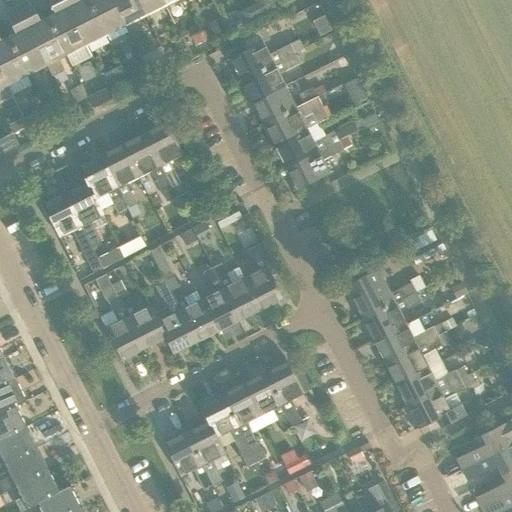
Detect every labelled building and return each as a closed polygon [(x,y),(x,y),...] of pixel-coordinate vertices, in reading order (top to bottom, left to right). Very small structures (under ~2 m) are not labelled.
[(62,0),(46,0),(54,15),(47,19),(66,55),(72,67),(91,57),(86,45),(62,0)] [(77,0),(62,0),(86,45),(105,35),(87,0),(83,0),(79,2),(77,0)] [(87,0),(105,35),(125,25),(112,0),(87,0)] [(145,15),(137,0),(112,0),(125,25),(145,15)] [(137,0),(145,15),(165,5),(161,0),(137,0)] [(271,0),(263,0),(256,4),(261,15),(276,8),(271,0)] [(17,8),(46,66),(47,65),(52,76),(64,70),(59,59),(66,55),(47,19),(40,23),(29,2),(17,8)] [(46,66),(17,8),(4,14),(15,35),(7,39),(26,76),(46,66)] [(210,24),(215,34),(226,28),(221,18),(210,24)] [(229,59),(241,81),(295,53),(304,49),(299,39),(268,55),(262,43),(270,38),(265,27),(239,40),(245,51),(229,59)] [(203,31),(191,37),(196,46),(207,40),(203,31)] [(0,73),(6,86),(7,85),(26,76),(7,39),(0,42),(0,73)] [(168,60),(163,50),(143,60),(148,70),(168,60)] [(299,62),(295,53),(241,81),(252,103),(284,87),(277,74),(299,62)] [(127,68),(132,78),(142,73),(137,63),(127,68)] [(107,88),(127,78),(121,67),(102,77),(107,88)] [(6,86),(0,73),(0,103),(13,97),(7,85),(6,86)] [(252,103),(263,125),(295,109),(294,108),(284,87),(252,103)] [(87,98),(82,88),(71,93),(76,103),(87,98)] [(112,99),(107,88),(87,98),(92,109),(112,99)] [(298,95),(303,104),(317,97),(312,88),(298,95)] [(49,117),(67,108),(61,95),(43,104),(49,117)] [(295,109),(263,125),(274,147),(306,130),(299,117),(321,106),(317,97),(303,104),(294,108),(295,109)] [(23,118),(28,127),(40,121),(35,112),(23,118)] [(9,125),(13,134),(26,127),(21,118),(9,125)] [(143,134),(170,186),(179,182),(169,161),(181,155),(165,123),(143,134)] [(274,147),(273,147),(275,156),(278,154),(285,169),(347,137),(356,133),(353,126),(351,123),(312,143),(306,130),(274,147)] [(143,134),(121,145),(137,177),(151,170),(161,190),(170,186),(143,134)] [(285,169),(297,191),(328,174),(322,161),(352,146),(347,137),(285,169)] [(121,145),(99,157),(127,209),(136,205),(125,183),(137,177),(121,145)] [(85,183),(94,199),(106,193),(117,214),(127,209),(99,157),(77,168),(85,183)] [(170,186),(176,198),(185,193),(179,182),(170,186)] [(102,216),(94,199),(85,183),(63,194),(91,247),(101,241),(91,221),(102,216)] [(167,203),(176,198),(170,186),(161,190),(167,203)] [(91,247),(63,194),(41,205),(58,238),(72,231),(93,272),(102,268),(97,258),(91,247)] [(136,205),(127,209),(132,219),(141,214),(136,205)] [(241,219),(234,207),(212,219),(219,231),(241,219)] [(192,230),(196,239),(210,232),(205,223),(193,229),(192,230)] [(197,240),(196,239),(192,230),(181,235),(186,246),(197,240)] [(118,247),(123,257),(145,245),(140,236),(118,247)] [(435,240),(410,253),(416,264),(444,249),(438,238),(435,240)] [(244,279),(260,311),(282,300),(266,269),(273,265),(262,244),(245,252),(256,273),(244,279)] [(164,282),(195,344),(217,333),(200,301),(189,307),(159,246),(149,251),(164,282)] [(118,247),(97,258),(102,268),(123,257),(118,247)] [(222,263),(211,268),(238,322),(260,311),(244,279),(233,285),(222,263)] [(200,301),(217,333),(238,322),(211,268),(202,273),(210,289),(211,289),(214,294),(200,301)] [(358,293),(351,297),(362,320),(415,293),(410,284),(390,294),(377,270),(352,282),(358,293)] [(409,282),(410,284),(415,293),(424,288),(419,277),(409,282)] [(117,296),(116,296),(143,350),(165,339),(157,323),(148,306),(137,312),(127,291),(126,291),(120,280),(111,284),(117,296)] [(157,323),(165,339),(173,355),(195,344),(164,282),(155,287),(170,317),(157,323)] [(466,294),(461,283),(451,288),(457,299),(466,294)] [(415,293),(362,320),(373,341),(405,325),(399,313),(420,303),(415,293)] [(143,350),(116,296),(107,300),(118,321),(104,328),(121,361),(143,350)] [(457,326),(453,319),(442,325),(446,332),(457,326)] [(373,341),(385,363),(437,336),(432,327),(412,338),(405,325),(373,341)] [(437,336),(385,363),(396,385),(428,369),(421,356),(442,346),(437,336)] [(491,349),(486,341),(478,345),(482,353),(491,349)] [(4,357),(0,359),(0,387),(15,379),(4,357)] [(287,362),(265,373),(291,425),(301,420),(291,400),(311,390),(301,373),(294,376),(287,362)] [(462,366),(454,370),(459,380),(467,376),(462,366)] [(396,385),(407,407),(459,380),(454,370),(434,381),(428,369),(396,385)] [(265,373),(243,385),(259,417),(272,410),(282,430),(291,425),(265,373)] [(459,380),(407,407),(418,429),(434,421),(439,429),(465,416),(459,406),(449,411),(444,400),(464,390),(475,384),(470,375),(467,376),(459,380)] [(0,414),(16,406),(16,407),(26,401),(15,379),(0,387),(0,414)] [(506,394),(511,391),(511,384),(510,380),(501,384),(506,394)] [(243,385),(221,396),(256,464),(266,459),(248,423),(259,417),(243,385)] [(221,396),(200,407),(208,423),(216,439),(216,438),(229,432),(247,469),(256,464),(221,396)] [(16,406),(0,414),(0,440),(27,428),(16,407),(16,406)] [(456,459),(462,470),(511,444),(511,422),(511,420),(481,435),(486,444),(456,459)] [(216,439),(208,423),(186,434),(212,486),(222,482),(211,462),(225,455),(216,438),(216,439)] [(27,428),(0,440),(0,467),(3,466),(37,449),(27,428)] [(212,486),(186,434),(164,445),(180,477),(193,471),(203,491),(212,486)] [(367,442),(358,447),(360,453),(370,448),(367,442)] [(511,444),(462,470),(468,481),(497,467),(501,475),(511,469),(511,444)] [(348,452),(353,462),(362,457),(360,453),(358,447),(348,452)] [(37,449),(3,466),(9,476),(0,480),(0,484),(4,492),(9,490),(15,488),(48,470),(37,449)] [(289,474),(303,467),(298,458),(285,465),(289,474)] [(505,483),(476,498),(482,509),(511,493),(511,469),(501,475),(505,483)] [(59,491),(48,470),(15,488),(20,499),(14,502),(19,511),(36,504),(35,503),(59,491)] [(274,470),(264,474),(269,484),(279,479),(274,470)] [(316,483),(310,471),(299,476),(305,489),(316,483)] [(284,483),(289,492),(296,489),(291,480),(284,483)] [(374,511),(390,511),(387,506),(394,502),(383,481),(366,490),(377,511),(374,511)] [(234,502),(245,497),(239,484),(228,489),(234,502)] [(71,511),(80,507),(69,486),(59,491),(35,503),(36,504),(39,511),(71,511)] [(269,491),(254,499),(260,511),(276,503),(269,491)] [(346,511),(337,493),(328,498),(335,511),(346,511)] [(511,493),(482,509),(483,511),(501,511),(511,506),(511,493)] [(206,504),(210,511),(213,511),(223,507),(218,498),(206,504)] [(335,511),(328,498),(319,503),(323,511),(335,511)]
